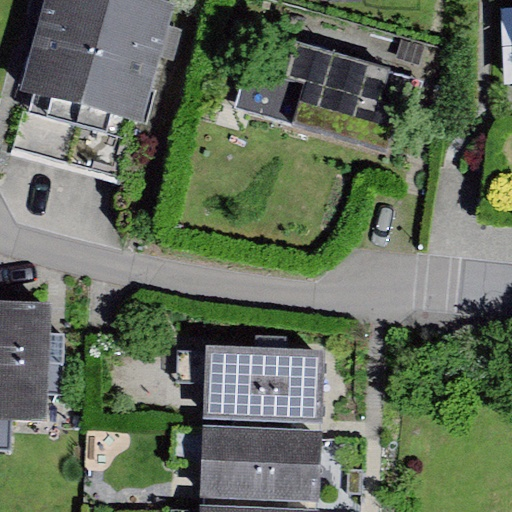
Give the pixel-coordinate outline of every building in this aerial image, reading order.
[(116,0),(34,0),(29,25),(44,28),(11,157),(72,172),(116,0)] [(175,13),(127,0),(116,0),(72,172),(131,185),(163,62),(174,65),(182,34),(171,31),(175,13)] [(304,94),(258,80),(245,122),(412,171),(437,87),(317,52),(304,94)] [(18,303),(0,302),(0,418),(53,419),(56,304),(18,303)] [(328,351),(211,348),(208,419),(326,422),(327,388),(328,351)] [(326,432),(208,428),(205,499),(324,503),(325,466),(326,432)] [(362,471),(349,471),(348,495),(362,495),(362,471)]
